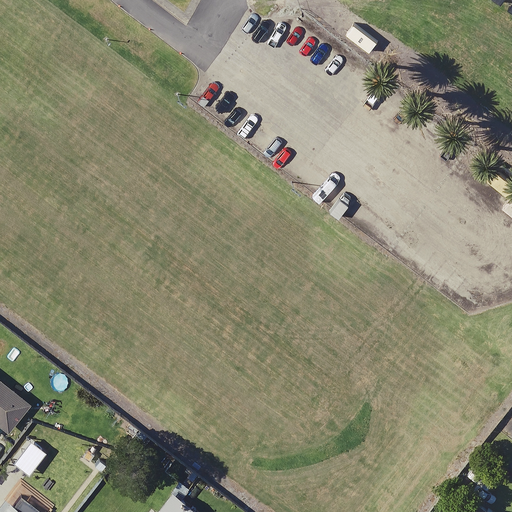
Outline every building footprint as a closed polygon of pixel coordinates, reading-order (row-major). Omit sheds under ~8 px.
[(511,232),(511,216),(494,203),(472,234),(498,252),(511,232)] [(24,400),(0,380),(0,425),(2,427),(24,400)] [(492,475),(472,459),(463,470),(484,486),(492,475)] [(196,511),(164,489),(147,511),(196,511)] [(489,511),(470,497),(458,511),(489,511)] [(0,511),(16,511),(2,501),(0,503),(0,511)]
